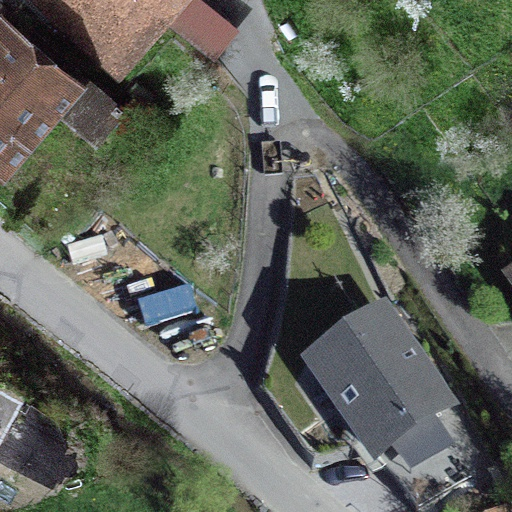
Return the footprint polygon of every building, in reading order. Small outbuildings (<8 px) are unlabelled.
[(148,0),(52,0),(130,63),(166,18),(147,2),(148,0)] [(233,23),(201,0),(194,0),(177,23),(212,50),(233,23)] [(0,166),(1,168),(75,79),(0,17),(0,166)] [(87,256),(93,290),(119,286),(122,304),(169,296),(160,242),(87,256)] [(419,374),(384,323),(319,366),(375,448),(440,405),(419,374)] [(489,511),(509,511),(503,503),(489,511)]
